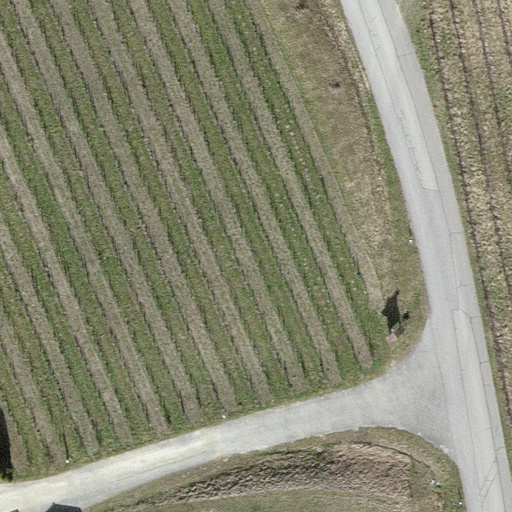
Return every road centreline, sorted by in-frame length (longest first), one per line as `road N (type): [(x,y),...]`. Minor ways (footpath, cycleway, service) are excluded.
road 1 (track): [(474,391),(314,416),(0,502)]
road 2 (unclassified): [(457,307),(368,0)]
road 3 (residential): [(457,307),(491,511)]
